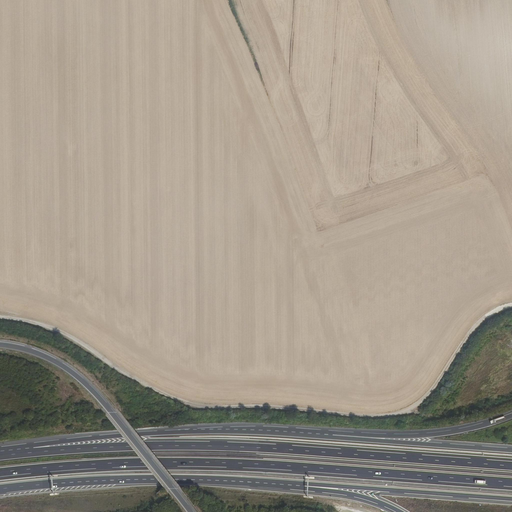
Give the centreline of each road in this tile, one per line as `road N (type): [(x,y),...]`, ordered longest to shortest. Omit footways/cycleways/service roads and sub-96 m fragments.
road 1 (track): [(511,306),(491,313),(466,338),(429,393),(378,417),(202,408),(59,333),(0,321)]
road 2 (trunk): [(0,471),(197,460),(511,481)]
road 3 (trunk): [(511,465),(243,445),(34,449)]
road 4 (trunk): [(0,488),(152,478),(303,484)]
road 5 (trunk): [(331,435),(189,431),(34,449)]
road 6 (trunk): [(191,511),(78,377),(36,353),(0,345)]
road 7 (trunk): [(303,484),(511,498)]
road 8 (motorway): [(511,416),(443,433),(331,435)]
road 9 (trunk): [(511,450),(331,435)]
